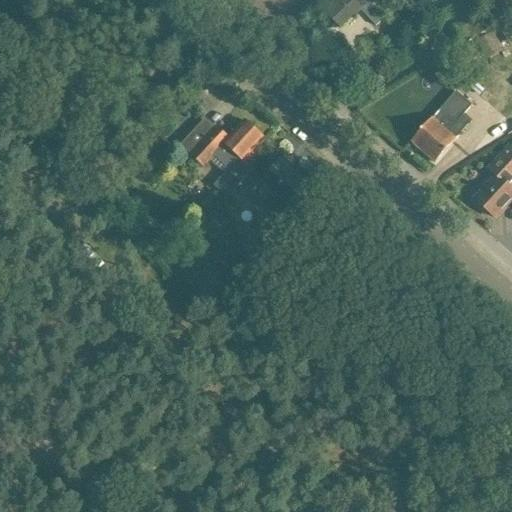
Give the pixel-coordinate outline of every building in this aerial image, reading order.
[(376,10),(372,2),(373,0),(340,0),(327,13),(341,28),(361,9),(376,26),(384,19),(376,10)] [(489,60),(509,47),(497,30),(478,42),(489,60)] [(511,71),(494,82),(500,92),(511,84),(511,71)] [(464,115),(470,107),(455,94),(412,143),(436,163),(456,140),(456,139),(472,122),(464,115)] [(511,96),(492,107),(507,133),(511,130),(511,96)] [(265,139),(245,121),(229,139),(217,128),(211,134),(200,125),(181,146),(205,168),(218,154),(231,166),(214,186),(227,198),(233,192),(254,170),(245,162),(265,139)] [(511,150),(510,148),(489,170),(497,177),(476,200),(495,218),(511,200),(511,189),(509,187),(511,183),(511,150)] [(285,202),(303,183),(281,163),(252,195),(263,205),(274,193),(285,202)] [(242,244),(255,255),(280,227),(267,215),(242,244)] [(212,274),(195,292),(210,306),(227,287),(212,274)] [(100,511),(103,511),(128,472),(106,459),(81,500),(100,511)]
